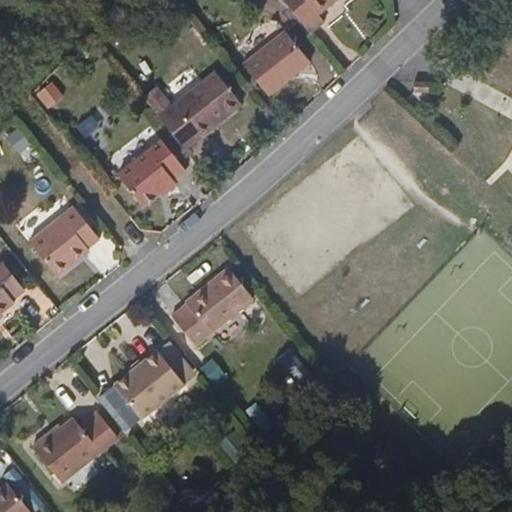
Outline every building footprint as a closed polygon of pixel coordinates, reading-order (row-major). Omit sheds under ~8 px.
[(288,0),(317,36),(334,22),(326,15),(344,0),(288,0)] [(289,25),(246,57),(271,89),(315,57),(289,25)] [(217,64),(160,109),(186,141),(242,94),(217,64)] [(45,108),(63,96),(53,79),(34,90),(45,108)] [(165,186),(179,173),(177,171),(190,159),(165,132),(123,170),(151,199),(165,186)] [(171,187),(179,173),(165,186),(157,200),(171,187)] [(77,201),(37,240),(67,273),(90,253),(88,250),(107,231),(77,201)] [(5,257),(0,261),(0,307),(16,295),(14,292),(26,283),(5,257)] [(228,265),(187,298),(188,302),(171,314),(200,349),(259,301),(228,265)] [(145,414),(188,381),(161,346),(118,381),(145,414)] [(303,384),(314,376),(295,350),(284,359),(303,384)] [(211,357),(200,365),(212,382),(224,373),(211,357)] [(100,411),(83,423),(104,454),(121,441),(100,411)] [(62,422),(31,445),(61,484),(104,454),(83,423),(78,416),(65,426),(62,422)] [(0,511),(30,511),(8,484),(0,489),(0,511)]
